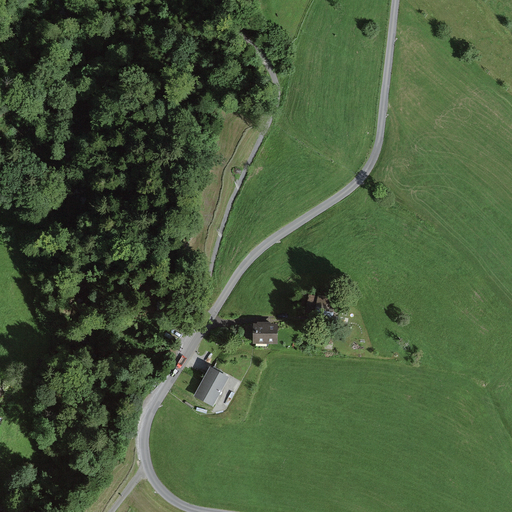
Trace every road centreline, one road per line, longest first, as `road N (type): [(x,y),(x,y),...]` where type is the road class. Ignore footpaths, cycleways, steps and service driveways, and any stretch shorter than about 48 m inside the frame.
road 1 (unclassified): [(215,511),(176,501),(160,487),(147,466),(147,417),(261,248),(370,165),(395,0)]
road 2 (track): [(217,0),(257,49),(276,98),(233,195),(191,343)]
